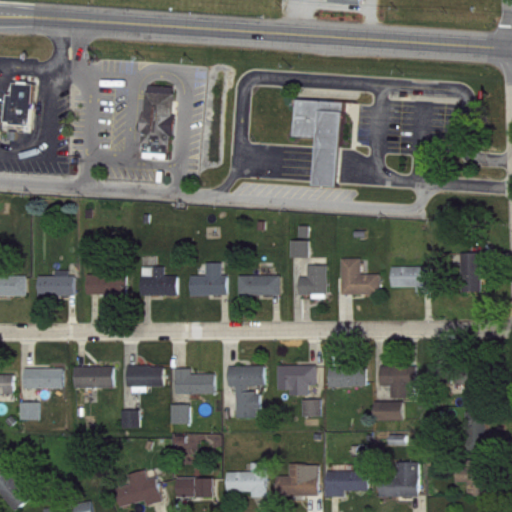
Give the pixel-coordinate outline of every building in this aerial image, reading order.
[(330,0),(330,4),(336,5),(335,10),(369,15),(371,0),(330,0)] [(39,92),(19,91),(19,104),(13,104),(12,133),(37,134),(39,92)] [(175,169),(177,146),(180,146),(183,97),(152,95),(148,168),(175,169)] [(301,146),(325,147),(323,195),(347,196),(350,111),(303,109),(301,146)] [(315,246),(315,235),(305,235),(305,246),(315,246)] [(316,250),(298,249),(298,266),(316,266),(316,250)] [(488,262),(468,262),(469,302),(488,301),(488,262)] [(349,304),(387,303),(387,283),(368,284),(368,267),(348,268),(349,304)] [(197,305),(234,305),(234,284),(228,284),(228,272),(212,272),(212,285),(197,285),(197,305)] [(334,274),(315,275),(315,287),(306,287),(307,304),(318,304),(318,308),(334,308),(334,274)] [(184,304),(184,285),(171,285),(171,276),(147,277),(148,305),(184,304)] [(424,295),(424,302),(438,301),(438,276),(398,277),(399,296),(424,295)] [(81,281),(61,282),(61,285),(44,285),(45,306),(81,305),(81,281)] [(94,304),(134,303),(134,283),(93,284),(94,304)] [(287,284),(245,285),(246,305),(287,304),(287,284)] [(0,305),(33,305),(33,285),(0,285),(0,305)] [(323,374),(284,375),(285,399),(296,399),(296,405),(315,405),(315,395),(324,395),(323,374)] [(171,396),(171,376),(134,375),(134,395),(171,396)] [(236,376),(236,396),(243,396),(244,427),(266,427),(266,401),(255,401),(255,395),(272,395),(272,375),(236,376)] [(398,407),(417,408),(417,393),(424,393),(424,375),(388,375),(387,395),(398,395),(398,407)] [(82,376),(82,398),(121,397),(121,376),(82,376)] [(336,377),(337,397),(374,396),(374,376),(336,377)] [(440,390),(453,391),(453,376),(440,376),(440,390)] [(71,378),(32,377),(31,397),(70,398),(71,378)] [(222,403),(222,383),(198,383),(198,378),(183,377),(183,403),(222,403)] [(465,378),(465,402),(488,402),(487,377),(465,378)] [(0,383),(0,403),(21,403),(21,383),(0,383)] [(328,408),(309,409),(310,426),(328,425),(328,408)] [(410,410),(382,411),(382,430),(411,429),(410,410)] [(46,411),(27,412),(27,430),(47,429),(46,411)] [(197,414),(179,414),(178,433),(197,433),(197,414)] [(146,419),(130,420),(130,437),(147,437),(146,419)] [(494,452),(493,421),(472,421),(473,452),(494,452)] [(494,505),(494,469),(474,469),(474,475),(463,475),(463,491),(474,491),(474,505),(494,505)] [(234,482),(235,501),(259,501),(259,507),(274,506),(274,471),(258,472),(258,481),(234,482)] [(427,471),(407,471),(406,487),(387,486),(387,505),(426,506),(427,471)] [(326,473),(296,474),(296,485),(284,486),(285,504),(326,503),(326,473)] [(0,497),(11,511),(34,511),(38,510),(13,477),(0,486),(0,497)] [(164,486),(155,488),(153,480),(133,483),(135,492),(123,495),(125,511),(145,511),(153,511),(152,511),(165,511),(168,511),(164,486)] [(376,480),(334,481),(334,506),(352,506),(352,500),(376,500),(376,480)] [(185,507),(222,506),(222,487),(184,487),(185,507)]
